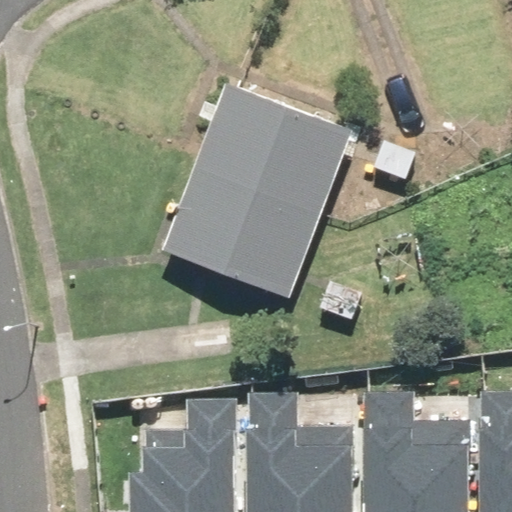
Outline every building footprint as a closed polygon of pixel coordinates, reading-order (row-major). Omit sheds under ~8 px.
[(289,307),(353,135),(218,85),(155,257),(289,307)] [(367,291),(313,275),(302,314),(355,330),(367,291)] [(511,511),(511,380),(487,381),(486,511),(511,511)] [(419,382),(367,382),(365,511),(472,511),(473,416),(419,416),(419,382)] [(306,384),(254,383),(252,511),(359,511),(360,418),(306,417),(306,384)] [(139,428),(139,511),(239,511),(238,392),(196,392),(196,428),(139,428)]
